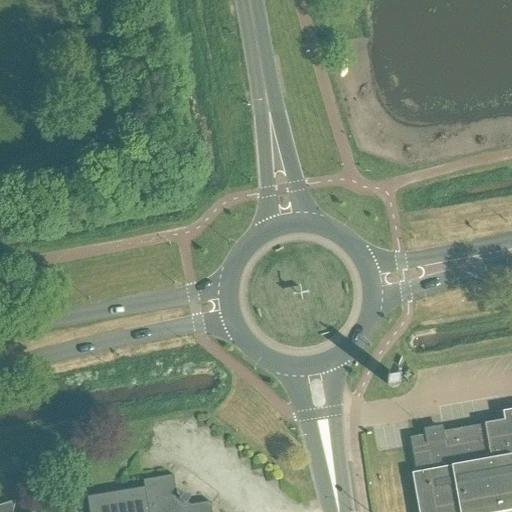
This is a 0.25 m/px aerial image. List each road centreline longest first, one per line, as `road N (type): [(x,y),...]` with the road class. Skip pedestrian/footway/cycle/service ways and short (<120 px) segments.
road 1 (primary): [(0,370),(196,327),(232,333)]
road 2 (primary): [(224,286),(0,335)]
road 3 (secondary): [(288,220),(246,0)]
road 4 (primary): [(511,241),(367,261)]
road 5 (unclassified): [(338,511),(313,371)]
road 6 (primary): [(376,304),(511,262)]
